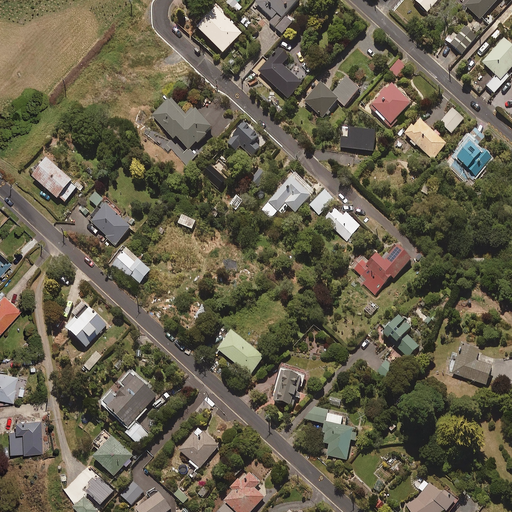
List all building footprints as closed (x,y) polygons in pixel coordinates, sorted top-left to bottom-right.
[(298,0),(257,0),(250,9),(256,15),(260,10),(270,18),(267,21),(281,35),(292,23),(284,16),(298,0)] [(413,0),(427,13),(438,0),(413,0)] [(465,0),(462,4),(480,20),(497,0),(465,0)] [(241,34),(214,9),(196,29),(222,54),(241,34)] [(477,37),(464,26),(458,33),(454,30),(445,41),(462,55),(477,37)] [(511,67),(511,47),(503,40),(482,64),(496,76),(486,87),(494,94),(509,77),(506,74),(511,67)] [(288,59),(278,49),(257,72),(288,99),(308,77),(296,67),(291,72),(283,65),(288,59)] [(359,89),(345,78),(332,95),(319,84),(304,103),(323,118),(337,101),(345,107),(359,89)] [(410,105),(390,85),(369,107),(388,126),(410,105)] [(186,117),(169,99),(140,127),(166,153),(169,149),(186,166),(196,156),(191,151),(212,130),(218,136),(231,123),(211,102),(199,114),(194,110),(186,117)] [(464,119),(452,109),(440,123),(451,134),(464,119)] [(446,145),(418,119),(404,135),(433,160),(446,145)] [(260,138),(243,123),(225,142),(235,151),(240,146),(251,156),(260,147),(262,149),(267,142),(261,136),(260,138)] [(484,137),(474,129),(446,164),(470,184),(491,158),(477,146),(484,137)] [(375,134),(342,130),(340,148),(373,152),(375,134)] [(77,187),(45,160),(31,177),(62,204),(77,187)] [(314,192),(294,174),(262,210),(271,218),(278,211),(282,214),(288,207),(295,213),(314,192)] [(115,246),(133,226),(121,215),(124,212),(107,197),(106,197),(97,207),(98,208),(92,215),(93,216),(90,219),(107,235),(105,237),(115,246)] [(343,217),(333,209),(323,221),(347,241),(359,226),(345,214),(343,217)] [(195,221),(181,216),(178,224),(192,230),(195,221)] [(411,261),(396,247),(384,260),(377,254),(368,263),(360,256),(350,266),(364,279),(361,282),(375,295),(391,277),(393,279),(411,261)] [(150,272),(125,249),(112,264),(128,278),(130,277),(138,284),(150,272)] [(0,275),(12,264),(0,251),(0,275)] [(0,332),(21,310),(2,293),(0,295),(0,332)] [(106,326),(81,304),(71,315),(74,318),(64,329),(85,349),(106,326)] [(201,320),(208,307),(202,304),(196,318),(201,320)] [(432,320),(420,307),(415,312),(427,325),(432,320)] [(411,329),(399,317),(381,335),(388,342),(390,340),(407,358),(418,347),(406,334),(411,329)] [(263,358),(230,334),(217,352),(250,376),(263,358)] [(479,353),(461,347),(452,375),(486,386),(492,367),(476,361),(479,353)] [(101,357),(96,352),(83,367),(89,372),(101,357)] [(395,370),(387,362),(377,372),(386,380),(395,370)] [(19,375),(0,370),(0,398),(13,401),(19,375)] [(141,385),(129,374),(101,404),(127,428),(157,396),(143,383),(141,385)] [(297,378),(280,374),(272,403),(292,408),(298,387),(301,388),(305,377),(298,375),(297,378)] [(347,417),(313,409),(305,421),(324,425),(322,435),(324,435),(322,445),(329,446),(326,456),(346,461),(350,441),(354,442),(357,431),(344,428),(347,417)] [(43,452),(41,420),(17,421),(17,431),(10,431),(11,454),(43,452)] [(151,435),(135,422),(125,434),(141,447),(151,435)] [(219,446),(198,429),(177,453),(198,471),(219,446)] [(134,457),(111,437),(92,459),(114,477),(124,466),(125,467),(134,457)] [(259,484),(246,472),(226,494),(229,497),(224,503),(233,511),(251,511),(264,499),(254,490),(259,484)] [(405,505),(409,511),(443,511),(444,511),(443,511),(447,511),(454,503),(425,481),(418,491),(423,494),(405,505)] [(143,492),(133,482),(120,497),(131,506),(143,492)] [(187,500),(179,491),(174,496),(182,505),(187,500)] [(103,500),(95,493),(91,497),(98,504),(103,500)] [(171,511),(158,494),(135,511),(171,511)] [(96,511),(83,498),(72,509),(74,511),(96,511)]
